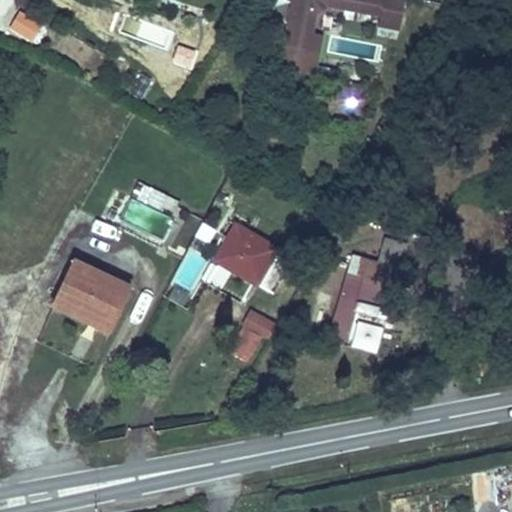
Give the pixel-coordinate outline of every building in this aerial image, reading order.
[(292,0),(281,61),(295,64),(293,75),(315,79),(319,56),(309,54),(312,37),(316,16),(326,9),(382,19),(380,28),(400,32),(406,0),(292,0)] [(19,13),(9,30),(32,44),(42,27),(19,13)] [(319,56),(323,39),(312,37),(309,54),(319,56)] [(163,85),(181,79),(169,44),(151,50),(163,85)] [(204,54),(196,49),(188,60),(197,66),(204,54)] [(231,272),(283,303),(305,267),(235,225),(213,261),(218,263),(208,280),(222,288),(231,272)] [(329,342),(345,347),(354,316),(358,302),(374,307),(381,282),(398,287),(408,247),(387,241),(380,267),(352,259),(329,342)] [(189,249),(165,296),(186,307),(210,259),(189,249)] [(50,310),(84,326),(91,313),(117,325),(134,289),(74,261),(50,310)] [(354,316),(390,324),(393,312),(374,307),(358,302),(354,316)] [(111,339),(117,325),(91,313),(84,326),(111,339)] [(251,313),(243,327),(266,340),(274,326),(251,313)]
